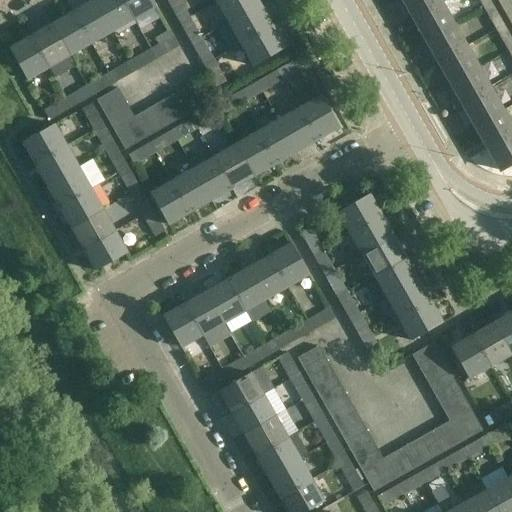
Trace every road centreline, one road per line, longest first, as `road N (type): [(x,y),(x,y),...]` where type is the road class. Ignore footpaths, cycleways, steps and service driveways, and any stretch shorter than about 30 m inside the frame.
road 1 (residential): [(411,125),(115,293),(238,511)]
road 2 (residential): [(411,125),(339,0)]
road 3 (residential): [(511,210),(450,186),(411,125)]
road 4 (unclassified): [(58,511),(0,404)]
